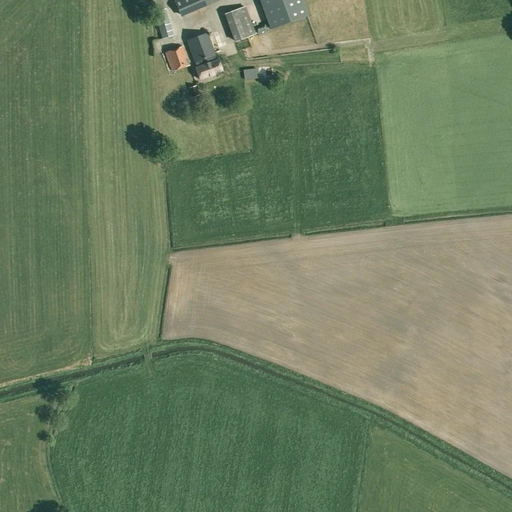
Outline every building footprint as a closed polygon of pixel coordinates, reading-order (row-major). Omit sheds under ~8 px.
[(155,12),(163,38),(173,36),(165,9),(161,0),(152,0),(156,12),(155,12)] [(174,0),(181,15),(215,0),(174,0)] [(259,0),(270,28),(308,14),(302,0),(259,0)] [(225,14),(236,41),(255,34),(245,7),(225,14)] [(195,68),(200,80),(222,72),(218,60),(217,60),(207,33),(187,41),(196,68),(195,68)] [(166,53),(172,71),(189,65),(183,46),(166,53)] [(275,66),(267,73),(276,83),(284,75),(275,66)] [(243,70),(245,80),(259,78),(258,68),(243,70)] [(189,88),(193,97),(199,95),(196,86),(189,88)]
